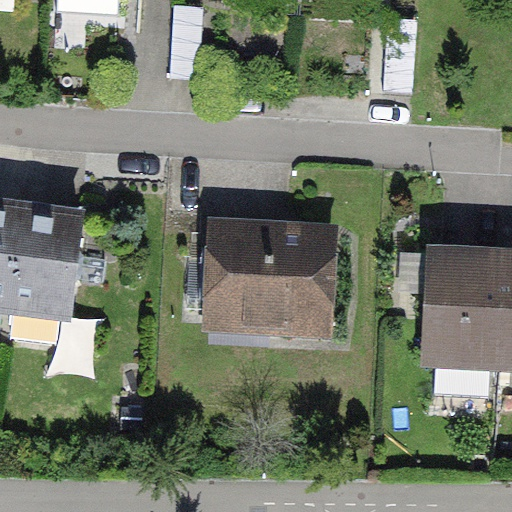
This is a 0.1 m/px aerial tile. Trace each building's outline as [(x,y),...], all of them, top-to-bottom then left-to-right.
[(59,0),(58,15),(120,19),(121,0),(59,0)] [(206,10),(176,8),(173,79),(202,81),(206,10)] [(420,23),(390,20),(385,94),(415,96),(420,23)] [(22,213),(0,210),(0,336),(4,308),(10,309),(22,213)] [(87,221),(22,213),(10,309),(17,309),(12,342),(59,347),(63,317),(75,318),(87,221)] [(217,230),(212,324),(328,330),(333,236),(217,230)] [(510,260),(434,257),(429,362),(439,363),(437,397),(492,399),(493,368),(505,368),(510,260)]
